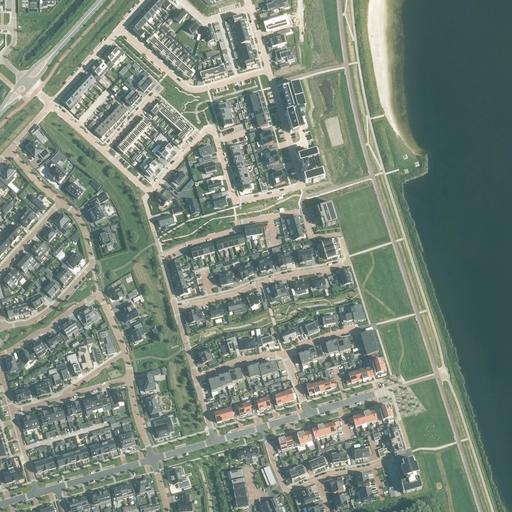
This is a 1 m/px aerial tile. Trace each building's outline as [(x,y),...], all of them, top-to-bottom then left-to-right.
[(158,10),(162,6),(161,5),(156,0),(152,4),(158,10)] [(284,5),(286,5),(285,0),(286,0),(284,0),(281,1),(280,2),(279,0),(270,0),(267,1),(268,5),(267,5),(266,6),(267,10),(268,12),(272,11),(280,9),(280,10),(285,8),(284,5)] [(165,1),(161,5),(162,6),(166,10),(170,6),(165,1)] [(155,14),(158,10),(152,4),(148,8),(155,14)] [(151,18),(155,14),(148,8),(145,12),(151,18)] [(175,14),(168,21),(171,23),(174,20),(179,24),(182,21),(183,22),(185,19),(184,18),(187,15),(186,14),(186,13),(184,11),(183,12),(182,11),(177,16),(175,14)] [(151,18),(145,12),(141,16),(148,22),(151,18)] [(269,20),(272,32),(279,30),(279,29),(282,28),(282,29),(289,27),(287,21),(288,21),(286,15),(269,20)] [(137,20),(144,26),(148,22),(141,16),(137,20)] [(244,22),(243,20),(242,16),(232,20),(233,25),(234,25),(244,22)] [(144,26),(137,20),(134,24),(139,29),(140,30),(141,30),(144,26)] [(194,22),(187,30),(192,35),(200,27),(194,22)] [(236,30),(246,27),(245,24),(244,24),(243,22),(244,22),(234,25),(236,30)] [(134,24),(130,29),(135,34),(139,29),(134,24)] [(236,30),(235,30),(236,35),(247,32),(246,29),(245,29),(245,27),(246,27),(236,30)] [(139,29),(135,34),(141,39),(145,34),(141,30),(140,30),(139,29)] [(206,32),(205,32),(208,43),(215,41),(216,43),(219,42),(217,36),(214,37),(212,30),(211,30),(211,29),(206,31),(206,32)] [(286,44),(284,37),(279,38),(278,36),(286,34),(285,31),(277,34),(278,35),(274,36),(274,39),(270,41),(272,48),(286,44)] [(247,32),(236,35),(238,41),(249,37),(248,37),(247,36),(248,35),(247,32)] [(149,45),(150,47),(156,40),(152,37),(146,43),(148,46),(149,45)] [(249,37),(238,41),(239,46),(250,43),(249,39),(249,37)] [(160,44),(156,40),(150,47),(152,48),(152,49),(154,50),(160,44)] [(164,47),(160,44),(154,50),(156,52),(158,54),(164,47)] [(252,51),(251,49),(250,46),(239,49),(241,54),(241,55),(252,51)] [(113,47),(109,52),(116,58),(119,54),(122,57),(125,54),(120,50),(118,52),(113,47)] [(161,57),(167,51),(164,47),(158,54),(160,55),(159,55),(161,57)] [(286,48),(280,50),(281,51),(282,54),(279,55),(276,56),(278,62),(277,62),(277,63),(282,62),(282,61),(282,60),(286,59),(287,62),(287,63),(294,61),(292,55),(291,55),(290,52),(287,52),(286,49),(287,49),(286,48)] [(164,59),(165,60),(171,54),(167,51),(161,57),(164,59)] [(251,52),(252,52),(252,51),(241,55),(241,54),(240,55),(241,60),(244,60),(243,59),(253,57),(252,53),(252,54),(251,52)] [(109,52),(104,57),(110,62),(107,64),(112,68),(114,66),(112,63),(116,58),(109,52)] [(175,57),(171,54),(165,60),(165,61),(167,63),(168,62),(169,64),(175,57)] [(173,68),(179,61),(175,57),(169,64),(170,64),(171,65),(171,66),(173,68)] [(243,59),(244,60),(245,64),(245,65),(255,62),(254,62),(253,60),(254,60),(253,57),(243,59)] [(183,64),(179,61),(173,68),(175,70),(175,69),(177,71),(183,64)] [(100,62),(95,66),(103,73),(107,68),(110,71),(112,69),(112,68),(107,64),(105,67),(100,62)] [(245,65),(245,64),(244,65),(245,70),(256,67),(255,64),(255,62),(245,65)] [(181,74),(186,68),(183,64),(177,71),(176,71),(179,73),(181,74)] [(95,66),(91,71),(97,76),(94,79),(99,83),(101,80),(98,77),(103,73),(95,66)] [(182,76),(184,78),(190,71),(186,68),(181,74),(182,76)] [(190,71),(184,78),(186,80),(188,81),(194,75),(190,71)] [(145,78),(141,82),(148,88),(153,84),(147,79),(149,77),(145,72),(142,75),(145,78)] [(88,75),(84,79),(91,85),(95,81),(88,75)] [(84,79),(81,83),(88,89),(91,85),(84,79)] [(134,84),(132,86),(137,91),(139,88),(144,93),(148,88),(141,82),(137,86),(134,84)] [(77,86),(84,93),(88,89),(81,83),(77,87),(77,86)] [(297,84),(282,89),(289,112),(287,113),(293,133),(307,129),(303,113),(305,112),(297,84)] [(77,86),(73,90),(80,97),(83,93),(84,93),(77,86)] [(132,92),(128,96),(135,103),(140,98),(134,93),(137,91),(132,86),(130,89),(132,92)] [(73,90),(69,94),(76,101),(80,97),(73,90)] [(69,94),(66,98),(73,105),(76,101),(69,94)] [(251,103),(261,100),(259,94),(249,97),(251,103)] [(121,98),(119,101),(123,105),(126,103),(131,107),(135,103),(128,96),(124,101),(121,98)] [(66,98),(62,102),(69,109),(73,105),(66,98)] [(251,103),(253,108),(262,105),(261,100),(251,103)] [(160,112),(165,106),(163,105),(164,104),(161,101),(156,108),(160,112)] [(219,113),(230,109),(228,104),(218,107),(219,113)] [(264,110),(262,105),(253,108),(254,113),(264,110)] [(121,106),(117,110),(124,116),(128,112),(121,106)] [(162,117),(169,110),(168,110),(167,109),(167,108),(165,106),(160,112),(159,113),(162,117)] [(155,117),(159,113),(160,112),(156,108),(154,110),(151,113),(155,117)] [(219,113),(221,118),(231,115),(230,109),(219,113)] [(117,110),(113,113),(121,120),(124,116),(117,110)] [(166,120),(172,113),(170,112),(171,112),(169,110),(162,117),(166,120)] [(265,115),(264,110),(254,113),(256,118),(265,115)] [(110,117),(117,124),(121,120),(113,113),(110,117)] [(170,123),(176,117),(174,115),(172,113),(166,120),(170,123)] [(221,118),(222,123),(233,120),(231,115),(221,118)] [(265,115),(256,118),(257,123),(267,121),(265,115)] [(110,117),(106,121),(113,127),(117,124),(110,117)] [(174,127),(180,120),(179,120),(178,119),(176,117),(170,123),(174,127)] [(143,121),(141,123),(148,129),(151,125),(146,119),(145,119),(143,121)] [(177,130),(183,124),(182,122),(180,120),(174,127),(177,130)] [(235,125),(233,120),(222,123),(224,128),(235,125)] [(102,124),(110,131),(113,127),(106,121),(103,124),(102,124)] [(267,121),(257,123),(259,129),(268,126),(267,121)] [(140,124),(138,126),(144,132),(148,129),(141,123),(140,124)] [(102,124),(99,128),(106,135),(109,131),(110,131),(102,124)] [(183,132),(187,127),(185,125),(183,124),(177,130),(181,134),(183,132)] [(136,128),(134,130),(141,136),(144,132),(138,126),(138,127),(136,128)] [(187,136),(193,130),(190,128),(189,129),(187,127),(183,132),(187,136)] [(99,128),(95,132),(102,139),(106,135),(99,128)] [(133,132),(131,134),(138,140),(141,136),(134,130),(132,132),(133,132)] [(187,136),(183,132),(181,134),(178,138),(182,142),(185,138),(187,136)] [(271,139),(270,133),(263,135),(262,132),(256,134),(257,137),(260,136),(261,141),(271,139)] [(129,135),(127,138),(134,144),(138,140),(131,134),(130,136),(129,135)] [(126,139),(124,141),(131,147),(134,144),(127,138),(128,138),(126,139)] [(273,144),(271,139),(261,141),(259,142),(261,148),(261,151),(267,149),(266,146),(273,144)] [(122,144),(121,145),(127,151),(131,147),(124,141),(122,143),(122,144)] [(165,143),(161,147),(170,156),(169,155),(173,150),(171,148),(173,146),(167,141),(165,143)] [(26,148),(35,159),(39,155),(43,160),(50,155),(46,151),(43,154),(33,142),(26,148)] [(119,147),(117,149),(118,150),(124,155),(127,151),(121,145),(119,147)] [(240,146),(230,149),(231,154),(241,151),(240,146)] [(158,153),(166,160),(166,161),(166,160),(170,156),(161,147),(160,147),(161,148),(162,148),(158,153)] [(200,153),(198,154),(199,158),(202,157),(204,163),(211,161),(209,155),(211,154),(210,148),(207,149),(206,147),(202,149),(203,150),(199,151),(200,153)] [(241,151),(231,154),(233,159),(243,156),(241,151)] [(277,158),(276,153),(269,155),(268,152),(260,154),(261,157),(263,157),(265,162),(277,158)] [(305,155),(300,157),(303,167),(302,168),(303,171),(305,170),(306,172),(304,172),(308,184),(313,182),(313,183),(320,181),(319,180),(324,179),(317,152),(311,153),(311,152),(305,154),(305,155)] [(59,184),(65,177),(64,176),(66,174),(63,170),(61,172),(56,168),(55,168),(54,167),(64,157),(59,153),(46,167),(51,171),(52,170),(53,171),(50,175),(49,175),(53,178),(52,179),(55,181),(58,184),(59,184)] [(243,162),(244,162),(243,156),(233,159),(234,164),(243,162)] [(273,169),(272,166),(279,164),(277,158),(265,162),(267,167),(266,167),(267,171),(273,169)] [(149,160),(145,164),(154,173),(155,173),(154,173),(154,172),(157,168),(158,167),(157,167),(149,160)] [(243,162),(234,164),(236,170),(245,167),(243,162)] [(142,170),(150,178),(154,173),(145,164),(145,165),(146,166),(142,170)] [(206,175),(217,172),(214,164),(204,167),(206,175)] [(9,166),(6,169),(5,168),(3,171),(4,172),(1,175),(3,177),(0,180),(6,185),(8,182),(9,182),(8,181),(12,176),(13,177),(16,174),(15,173),(15,172),(16,172),(15,171),(15,172),(9,166)] [(249,174),(248,169),(237,172),(238,177),(249,174)] [(283,179),(281,173),(275,175),(274,172),(268,174),(269,177),(271,182),(272,182),(283,179)] [(179,187),(186,178),(180,173),(172,181),(174,182),(171,184),(176,188),(178,186),(179,187)] [(249,180),(251,179),(249,174),(238,177),(240,182),(248,180),(249,180)] [(72,179),(67,184),(70,187),(67,190),(67,191),(78,199),(77,199),(78,199),(83,193),(84,192),(83,192),(73,184),(75,182),(72,179)] [(208,192),(213,191),(222,188),(220,181),(211,183),(210,179),(205,181),(208,192)] [(285,184),(283,179),(272,182),(274,188),(285,184)] [(94,181),(91,185),(98,190),(101,187),(101,186),(99,185),(94,181)] [(10,184),(8,182),(6,185),(15,193),(17,190),(10,184)] [(164,201),(167,204),(172,198),(164,191),(160,196),(159,195),(158,195),(154,200),(159,205),(162,201),(163,202),(164,201)] [(107,194),(96,200),(91,203),(94,208),(95,209),(89,213),(89,212),(89,213),(91,217),(92,220),(93,220),(95,224),(102,220),(103,220),(103,219),(99,213),(102,211),(98,206),(99,205),(110,199),(107,194)] [(215,209),(217,208),(227,205),(225,200),(224,197),(222,198),(222,196),(219,197),(219,194),(211,196),(214,206),(215,209)] [(44,211),(47,207),(47,206),(48,205),(46,203),(46,202),(46,201),(43,199),(42,198),(41,199),(39,196),(37,198),(36,197),(32,201),(43,211),(44,211)] [(196,201),(188,203),(191,215),(199,213),(196,201)] [(320,216),(319,216),(321,221),(323,228),(326,228),(339,223),(332,204),(317,209),(320,216)] [(183,207),(172,210),(173,215),(185,212),(183,207)] [(34,220),(35,219),(32,215),(34,213),(28,208),(22,215),(32,224),(34,221),(34,220)] [(29,227),(32,224),(22,215),(16,222),(21,227),(23,225),(27,228),(28,226),(29,227)] [(55,224),(58,226),(59,228),(57,230),(62,235),(64,236),(67,233),(65,230),(62,228),(65,225),(66,226),(66,225),(70,221),(66,217),(65,217),(63,215),(55,224)] [(160,228),(174,224),(172,216),(158,220),(160,228)] [(11,231),(18,237),(19,237),(22,233),(14,226),(10,230),(11,231)] [(104,234),(99,236),(99,235),(98,236),(99,236),(102,247),(103,247),(106,246),(107,248),(113,246),(112,241),(110,241),(107,233),(111,232),(109,228),(103,230),(104,234)] [(57,230),(55,233),(51,230),(51,229),(51,230),(44,238),(43,238),(44,238),(49,243),(56,235),(60,238),(62,235),(57,230)] [(8,235),(7,235),(15,242),(19,238),(19,237),(18,237),(11,231),(8,235)] [(2,238),(3,239),(4,239),(11,246),(15,242),(7,235),(8,235),(6,233),(2,238)] [(11,246),(4,239),(3,239),(0,243),(7,250),(11,246)] [(323,250),(323,249),(326,248),(333,246),(331,241),(319,244),(321,250),(323,250)] [(39,243),(35,247),(45,255),(51,249),(44,243),(42,245),(39,243)] [(323,250),(325,255),(335,252),(333,246),(326,248),(323,249),(323,250)] [(45,255),(35,247),(31,251),(41,260),(45,255)] [(304,250),(306,264),(312,263),(311,255),(314,255),(313,249),(310,249),(310,251),(304,251),(304,250)] [(300,265),(306,264),(304,250),(295,252),(295,258),(298,257),(300,265)] [(283,255),(286,267),(286,266),(292,265),(291,258),(293,257),(292,251),(289,252),(289,253),(283,255)] [(337,257),(335,252),(325,255),(327,260),(337,257)] [(77,267),(80,264),(79,264),(82,261),(83,260),(82,260),(76,255),(76,254),(75,255),(70,260),(68,258),(65,261),(63,259),(60,262),(66,268),(68,265),(73,270),(74,270),(77,267)] [(33,268),(37,264),(28,255),(24,259),(32,266),(33,268)] [(280,268),(286,267),(283,255),(277,256),(277,255),(274,255),(275,262),(278,261),(280,268)] [(263,259),(267,272),(273,271),(271,263),(274,263),(272,257),(263,259)] [(32,266),(24,259),(21,263),(28,270),(32,266)] [(267,272),(263,259),(254,262),(256,268),(259,267),(261,274),(267,272)] [(243,266),(249,279),(249,278),(248,278),(254,275),(251,269),(254,268),(251,262),(243,266)] [(25,274),(28,270),(21,263),(17,267),(25,274)] [(68,281),(72,277),(70,276),(66,272),(68,269),(63,265),(61,268),(63,269),(59,274),(60,275),(60,274),(68,281)] [(243,281),(249,279),(243,266),(235,270),(237,276),(240,274),(243,281)] [(14,270),(10,274),(18,281),(19,283),(23,279),(14,270)] [(224,274),(227,287),(228,287),(227,286),(233,284),(232,278),(235,277),(233,271),(224,274)] [(350,274),(348,275),(346,271),(340,273),(344,286),(351,284),(349,280),(351,279),(350,274)] [(7,278),(14,285),(18,281),(10,274),(7,278)] [(68,281),(60,274),(60,275),(56,279),(60,282),(64,286),(68,281)] [(227,287),(224,274),(218,275),(218,274),(215,275),(217,282),(220,281),(221,288),(227,287)] [(14,285),(7,278),(3,282),(5,284),(4,285),(8,289),(9,288),(11,289),(14,285)] [(56,283),(53,280),(51,278),(49,281),(50,282),(46,286),(55,294),(59,290),(54,285),(56,283)] [(312,282),(315,289),(325,286),(326,289),(329,288),(327,280),(323,281),(323,279),(312,282)] [(308,289),(305,281),(293,284),(296,292),(308,289)] [(277,287),(281,298),(286,297),(287,297),(290,296),(288,290),(285,291),(283,285),(278,287),(277,287)] [(51,299),(55,294),(46,286),(48,288),(44,292),(51,299)] [(119,300),(122,299),(122,298),(125,297),(123,292),(125,291),(122,286),(117,289),(119,291),(112,294),(116,301),(119,299),(119,300)] [(281,299),(281,298),(277,287),(271,289),(273,295),(270,296),(272,303),(275,302),(275,300),(281,299)] [(33,297),(35,299),(41,307),(46,304),(43,300),(38,293),(33,297)] [(258,305),(263,302),(260,296),(255,298),(253,295),(246,298),(250,309),(258,306),(258,305)] [(36,310),(41,307),(35,299),(30,302),(29,299),(26,300),(29,306),(32,304),(36,310)] [(242,312),(246,311),(244,304),(240,305),(239,301),(235,302),(235,301),(230,302),(231,304),(227,304),(229,312),(241,309),(242,312)] [(130,304),(123,308),(126,315),(122,316),(124,320),(125,322),(126,324),(129,322),(130,324),(134,323),(133,321),(139,318),(135,310),(133,311),(130,304)] [(12,308),(11,306),(6,307),(9,319),(14,318),(12,308)] [(361,314),(362,314),(360,306),(353,307),(355,314),(345,316),(347,323),(354,321),(354,322),(362,321),(361,314)] [(91,308),(86,312),(92,322),(97,318),(98,319),(97,319),(101,317),(97,311),(94,313),(91,308)] [(213,310),(210,311),(210,312),(206,313),(208,316),(211,315),(212,318),(223,316),(221,308),(218,309),(218,308),(213,309),(213,310)] [(194,312),(197,324),(197,323),(202,321),(203,323),(206,322),(204,316),(201,317),(200,311),(194,312)] [(92,322),(86,312),(80,315),(84,320),(81,322),(84,328),(88,326),(88,325),(87,326),(87,325),(92,322)] [(189,317),(184,318),(186,325),(189,324),(189,326),(197,324),(194,312),(188,314),(189,317)] [(322,319),(324,327),(335,325),(335,324),(338,323),(337,317),(334,318),(334,317),(322,319)] [(72,321),(66,325),(73,334),(78,331),(82,329),(78,322),(74,325),(72,321)] [(307,332),(308,335),(318,331),(314,322),(309,324),(310,326),(305,328),(305,326),(299,329),(302,335),(307,332)] [(135,344),(142,340),(138,331),(142,329),(140,324),(134,327),(136,331),(131,334),(135,344)] [(68,338),(73,334),(66,325),(61,328),(64,332),(60,334),(66,343),(70,340),(68,338)] [(293,330),(282,335),(286,342),(296,338),(295,335),(300,333),(297,327),(292,329),(293,330)] [(109,331),(100,334),(101,339),(106,338),(108,345),(106,346),(107,351),(109,350),(111,355),(116,354),(117,354),(113,343),(109,331)] [(371,333),(361,336),(362,338),(362,341),(374,338),(373,335),(372,335),(371,333)] [(60,342),(61,344),(64,342),(61,337),(58,339),(55,335),(46,341),(51,348),(60,342)] [(269,348),(275,346),(272,337),(264,339),(263,335),(261,336),(259,336),(262,347),(268,345),(269,348)] [(234,346),(238,345),(235,338),(226,341),(228,347),(221,349),(224,355),(230,353),(231,355),(237,353),(234,346)] [(242,345),(243,351),(255,349),(254,340),(242,342),(241,338),(238,339),(239,345),(242,345)] [(374,338),(362,341),(363,344),(364,346),(375,343),(374,340),(373,338),(374,338)] [(342,342),(346,353),(351,351),(348,340),(344,341),(344,342),(343,342),(342,342)] [(45,344),(42,346),(39,342),(31,347),(36,355),(44,350),(45,352),(48,349),(45,344)] [(334,354),(334,355),(340,353),(337,342),(333,343),(333,344),(332,344),(331,344),(334,354)] [(340,353),(340,355),(346,353),(342,342),(339,343),(337,344),(337,342),(340,353)] [(375,343),(364,346),(365,349),(365,351),(377,348),(376,345),(375,346),(375,343)] [(325,353),(326,356),(326,357),(329,356),(334,354),(331,344),(328,345),(326,346),(327,350),(324,351),(325,353)] [(88,371),(94,369),(87,346),(78,348),(79,352),(77,353),(79,357),(84,356),(86,363),(81,365),(82,370),(87,368),(88,371)] [(200,359),(210,355),(208,350),(209,349),(208,346),(202,349),(203,351),(198,354),(200,359)] [(377,348),(365,351),(366,354),(367,357),(378,353),(377,350),(377,351),(376,348),(377,348)] [(99,362),(103,361),(99,350),(96,351),(95,349),(91,350),(95,362),(99,361),(99,362)] [(326,357),(326,356),(325,353),(322,353),(320,349),(318,350),(318,349),(314,350),(315,351),(318,361),(326,359),(326,357)] [(25,366),(32,361),(33,363),(36,361),(33,355),(30,357),(28,355),(29,355),(28,354),(26,351),(21,354),(23,358),(22,359),(23,362),(22,362),(25,366)] [(309,354),(310,353),(312,363),(312,362),(317,361),(318,361),(315,351),(313,351),(309,352),(309,354)] [(307,364),(312,363),(310,353),(309,354),(308,354),(307,354),(304,355),(307,364)] [(67,362),(70,362),(71,361),(73,367),(71,367),(73,375),(77,374),(78,378),(82,376),(76,354),(66,357),(67,362)] [(210,355),(200,359),(202,365),(208,363),(209,366),(217,363),(216,359),(214,360),(213,360),(211,355),(210,355)] [(308,366),(307,364),(304,355),(302,356),(302,355),(299,356),(302,367),(308,366)] [(20,366),(16,367),(14,359),(10,360),(10,361),(6,362),(8,369),(7,369),(8,373),(9,373),(10,374),(17,371),(18,373),(21,372),(20,366)] [(385,367),(383,361),(372,364),(376,376),(380,375),(381,378),(386,376),(385,373),(386,373),(384,367),(385,367)] [(269,365),(273,375),(278,374),(275,363),(272,364),(272,365),(270,365),(269,365)] [(56,367),(57,369),(60,381),(61,381),(63,380),(64,382),(70,380),(65,364),(56,367)] [(264,366),(267,377),(268,377),(273,375),(269,365),(266,366),(265,367),(264,366)] [(253,367),(256,379),(262,377),(258,366),(255,367),(253,368),(253,367)] [(259,366),(258,366),(262,377),(262,379),(268,378),(268,377),(267,377),(264,366),(261,367),(261,368),(259,368),(259,366)] [(364,368),(365,370),(368,380),(373,378),(370,366),(364,368)] [(247,382),(256,379),(253,367),(250,368),(250,369),(248,370),(248,372),(245,373),(247,380),(247,382)] [(55,385),(56,387),(62,385),(61,383),(61,381),(60,381),(57,369),(48,372),(53,388),(53,386),(55,385)] [(156,391),(155,385),(153,385),(151,377),(154,377),(160,376),(158,370),(147,374),(148,377),(142,379),(143,380),(142,380),(143,384),(144,384),(145,388),(144,388),(145,393),(150,392),(150,393),(153,392),(156,391)] [(368,380),(365,370),(360,371),(363,381),(362,381),(363,382),(366,381),(368,380)] [(238,371),(234,372),(238,383),(243,381),(247,380),(245,373),(241,374),(240,371),(238,371)] [(362,381),(363,381),(360,371),(355,373),(358,383),(362,381)] [(232,384),(232,385),(238,383),(234,372),(232,373),(232,372),(229,373),(232,384)] [(233,385),(232,385),(232,384),(229,373),(229,375),(227,376),(227,375),(224,376),(227,386),(227,387),(233,385)] [(352,384),(358,383),(355,373),(349,375),(350,380),(346,381),(347,385),(351,384),(352,384)] [(219,378),(222,390),(223,390),(222,389),(228,387),(227,387),(227,386),(224,376),(224,377),(222,377),(219,378)] [(222,390),(219,378),(219,380),(217,380),(214,380),(217,392),(222,390)] [(41,384),(44,396),(45,396),(44,395),(50,394),(48,387),(51,386),(49,379),(44,381),(44,383),(41,384)] [(212,393),(217,392),(214,380),(214,381),(212,382),(212,381),(209,382),(210,386),(209,386),(210,390),(211,389),(212,393)] [(328,381),(322,382),(325,392),(331,390),(335,389),(334,385),(330,386),(328,381)] [(320,394),(325,392),(322,382),(317,384),(320,394)] [(44,396),(41,384),(38,385),(37,383),(31,385),(33,391),(36,391),(38,397),(39,397),(39,398),(44,396)] [(312,385),(315,395),(315,396),(320,394),(317,384),(312,385)] [(21,390),(24,402),(25,402),(24,401),(30,400),(28,393),(31,392),(29,385),(24,387),(24,389),(21,390)] [(309,397),(315,395),(312,385),(306,387),(309,397)] [(18,403),(19,403),(19,404),(24,402),(21,390),(18,391),(17,389),(11,391),(13,397),(16,396),(18,403)] [(286,393),(285,393),(288,403),(294,401),(292,395),(295,394),(293,389),(290,389),(291,392),(286,393)] [(123,403),(120,391),(112,393),(113,397),(110,399),(113,409),(119,407),(118,404),(123,403)] [(283,405),(288,403),(285,393),(286,393),(285,391),(279,393),(279,394),(280,394),(283,405)] [(280,394),(279,394),(274,395),(274,394),(271,395),(273,401),(275,400),(277,406),(283,405),(280,394)] [(262,399),(265,410),(266,409),(267,410),(269,409),(270,408),(269,402),(271,401),(270,395),(267,396),(267,397),(262,399)] [(99,397),(103,409),(111,406),(109,399),(106,400),(105,396),(100,398),(99,397)] [(99,397),(94,399),(97,410),(103,409),(99,397)] [(147,405),(149,405),(151,410),(150,410),(150,411),(151,416),(159,413),(156,404),(158,403),(157,398),(145,400),(147,405)] [(265,410),(262,399),(262,398),(253,400),(255,406),(257,405),(259,411),(261,411),(261,412),(264,411),(263,410),(265,410)] [(94,400),(89,401),(92,412),(97,410),(94,399),(94,400)] [(92,412),(89,401),(83,403),(86,413),(92,411),(92,412)] [(242,403),(246,415),(247,415),(248,416),(250,415),(250,414),(252,414),(250,408),(252,407),(251,401),(242,403)] [(244,416),(246,415),(242,403),(234,406),(236,412),(239,411),(240,417),(242,417),(245,417),(244,416)] [(72,405),(72,406),(73,406),(76,416),(82,414),(79,404),(78,404),(72,405)] [(76,417),(76,416),(73,406),(72,406),(67,408),(68,414),(66,414),(68,421),(70,420),(70,419),(76,417)] [(384,408),(384,409),(380,410),(383,422),(388,421),(388,424),(393,422),(392,419),(393,419),(391,413),(392,413),(390,407),(389,407),(384,408)] [(65,420),(62,409),(56,411),(59,422),(65,420)] [(223,422),(228,421),(225,411),(225,409),(219,410),(223,422)] [(223,422),(219,410),(210,413),(212,419),(215,418),(217,424),(223,422)] [(225,411),(228,421),(234,419),(231,410),(225,411)] [(56,411),(51,412),(54,423),(54,422),(59,421),(59,422),(56,411)] [(54,423),(51,412),(46,414),(49,425),(54,423)] [(374,412),(369,413),(372,423),(372,424),(377,422),(374,412)] [(372,423),(369,413),(364,414),(364,415),(367,424),(372,423)] [(43,426),(49,425),(46,414),(40,415),(43,426)] [(364,415),(359,416),(361,426),(367,424),(364,415)] [(353,418),(353,419),(348,420),(349,424),(354,422),(355,428),(361,426),(359,416),(353,418)] [(29,418),(33,430),(39,428),(35,417),(29,419),(29,418)] [(27,432),(33,430),(29,418),(24,420),(23,420),(25,426),(22,427),(24,433),(27,433),(27,432)] [(173,427),(170,418),(157,422),(159,427),(156,428),(157,431),(156,431),(156,432),(158,437),(161,436),(162,438),(169,436),(168,434),(169,434),(169,433),(168,428),(173,427)] [(331,436),(332,437),(338,435),(335,428),(340,427),(338,423),(334,424),(334,423),(328,425),(331,436)] [(331,436),(328,425),(323,427),(326,438),(331,436)] [(317,428),(318,428),(321,438),(320,438),(321,440),(326,438),(323,427),(323,426),(320,427),(317,428)] [(386,430),(388,436),(399,433),(397,427),(386,430)] [(320,438),(321,438),(318,428),(317,428),(312,430),(315,440),(320,438)] [(122,450),(129,448),(125,436),(119,438),(117,431),(114,432),(117,445),(121,444),(122,450)] [(131,434),(125,436),(129,448),(135,446),(133,440),(137,439),(135,432),(131,433),(131,434)] [(309,432),(303,434),(306,444),(312,442),(309,432)] [(306,444),(303,434),(303,433),(297,435),(299,441),(295,442),(297,447),(300,446),(301,447),(307,445),(306,444)] [(390,442),(400,439),(399,433),(388,436),(390,442)] [(287,450),(288,450),(294,449),(294,448),(297,447),(295,442),(292,443),(290,438),(285,439),(284,440),(287,450)] [(113,439),(107,441),(110,453),(116,451),(113,439)] [(285,439),(282,440),(278,441),(280,446),(276,447),(278,453),(282,452),(282,453),(288,451),(288,450),(287,450),(284,440),(285,439)] [(402,444),(400,439),(390,442),(389,442),(391,448),(392,448),(402,444)] [(107,441),(101,443),(104,455),(110,453),(107,441)] [(99,457),(104,455),(101,443),(95,445),(99,457)] [(404,450),(402,444),(392,448),(394,453),(404,450)] [(95,445),(89,447),(93,458),(99,457),(95,445)] [(79,449),(83,461),(89,460),(85,447),(79,449)] [(363,448),(360,448),(362,460),(369,458),(369,456),(373,456),(370,447),(363,448)] [(362,460),(360,448),(353,450),(353,451),(351,451),(352,459),(355,459),(355,461),(362,460)] [(77,463),(83,461),(79,449),(73,451),(77,463)] [(252,458),(258,457),(256,449),(255,450),(255,449),(250,450),(250,451),(247,451),(248,459),(249,459),(252,458)] [(77,463),(73,451),(68,453),(71,465),(77,463)] [(238,453),(239,461),(248,459),(247,451),(244,452),(244,451),(239,452),(239,453),(238,453)] [(347,460),(350,459),(348,452),(338,453),(340,463),(347,462),(347,460)] [(68,453),(62,454),(65,466),(71,465),(68,453)] [(340,463),(338,453),(328,455),(330,463),(333,462),(333,464),(340,463)] [(59,468),(65,466),(62,454),(56,456),(59,468)] [(52,457),(46,459),(49,471),(55,469),(52,457)] [(322,458),(316,461),(319,469),(326,467),(325,465),(328,463),(325,457),(322,458)] [(44,473),(49,471),(46,459),(40,461),(44,473)] [(316,461),(315,460),(309,463),(309,465),(307,466),(309,471),(312,470),(312,472),(319,469),(316,461)] [(403,483),(401,483),(402,489),(405,488),(406,493),(411,492),(416,491),(416,489),(421,488),(420,483),(418,478),(417,479),(416,475),(417,474),(416,470),(417,470),(416,464),(414,465),(413,460),(402,463),(402,464),(403,468),(404,468),(405,472),(403,473),(404,478),(402,479),(403,483)] [(38,475),(44,473),(40,461),(34,463),(38,475)] [(295,469),(298,478),(305,475),(304,473),(307,472),(304,466),(302,467),(295,469)] [(295,469),(295,468),(288,471),(289,473),(286,474),(288,480),(291,478),(292,481),(298,478),(295,469)] [(18,481),(23,480),(20,469),(14,470),(16,476),(18,481)] [(232,480),(243,478),(242,478),(242,475),(241,470),(241,469),(230,472),(231,477),(232,480)] [(16,476),(14,470),(9,472),(11,477),(12,483),(18,481),(16,476)] [(176,471),(170,473),(172,478),(171,479),(172,482),(173,482),(174,486),(180,484),(182,489),(190,487),(188,481),(182,483),(179,470),(177,471),(177,470),(175,471),(176,471)] [(4,475),(6,485),(12,483),(11,477),(9,472),(9,473),(4,475)] [(357,483),(368,481),(366,475),(355,477),(356,483),(357,483)] [(146,480),(143,481),(146,493),(152,491),(152,492),(156,491),(154,485),(151,486),(149,480),(146,481),(146,480)] [(341,480),(330,482),(332,488),(342,486),(341,480)] [(358,489),(369,487),(368,480),(368,481),(357,483),(358,489)] [(140,495),(146,493),(143,481),(140,482),(140,483),(137,483),(138,489),(135,490),(137,496),(140,495)] [(131,487),(131,485),(125,487),(128,498),(134,497),(131,487)] [(342,486),(332,488),(333,494),(343,492),(342,486)] [(119,489),(123,500),(128,498),(125,487),(119,489)] [(113,489),(114,493),(111,494),(113,503),(117,502),(123,500),(119,489),(117,489),(117,488),(113,489)] [(236,500),(247,497),(246,497),(245,492),(246,492),(245,492),(245,489),(234,491),(235,494),(234,494),(235,494),(236,499),(236,500)] [(313,495),(310,489),(300,494),(302,499),(313,495)] [(361,498),(372,495),(370,489),(359,492),(361,498)] [(102,494),(102,493),(105,505),(111,503),(108,492),(102,494)] [(102,493),(97,495),(100,507),(105,505),(102,493)] [(92,500),(95,508),(100,507),(97,495),(96,495),(97,495),(91,497),(92,500)] [(315,500),(313,495),(302,499),(304,505),(315,500)] [(372,495),(361,498),(360,498),(362,504),(374,501),(372,495)] [(189,511),(192,511),(191,503),(189,503),(189,496),(181,496),(182,504),(178,504),(178,511),(189,511)] [(247,497),(236,500),(237,503),(236,503),(237,503),(238,508),(237,508),(237,509),(248,506),(247,501),(247,500),(247,501),(246,498),(247,498),(247,497)] [(344,497),(334,499),(336,505),(346,502),(344,497)] [(86,499),(80,500),(83,511),(89,510),(92,509),(89,499),(86,500),(86,499)] [(280,508),(277,499),(269,502),(273,511),(280,508)] [(77,511),(81,511),(83,511),(80,500),(75,502),(75,501),(77,511)] [(69,503),(70,509),(68,509),(68,511),(77,511),(75,501),(69,503),(70,503),(69,503)] [(347,502),(346,502),(336,505),(335,505),(337,511),(349,508),(347,502)]
